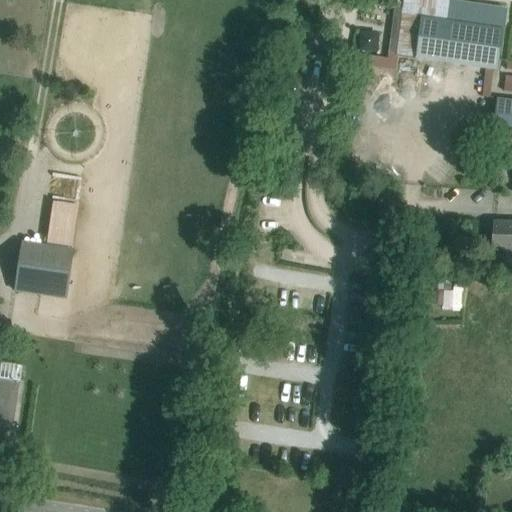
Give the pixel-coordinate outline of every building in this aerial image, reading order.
[(440,0),(403,0),(397,56),(416,59),(497,70),(500,50),(502,30),(505,9),(440,0)] [(511,103),(497,102),(493,134),(511,135),(511,103)] [(492,255),(511,255),(511,223),(493,222),(492,255)] [(15,292),(65,299),(73,251),(23,243),(15,292)] [(0,421),(15,424),(21,383),(0,379),(0,421)]
